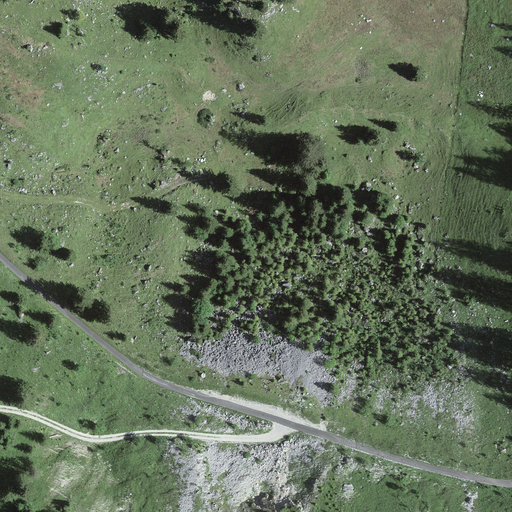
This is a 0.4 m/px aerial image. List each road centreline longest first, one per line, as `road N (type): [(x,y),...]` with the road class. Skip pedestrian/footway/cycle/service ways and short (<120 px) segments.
road 1 (track): [(0,243),(151,382),(390,460),(511,482)]
road 2 (track): [(287,425),(275,439),(94,441),(0,410)]
